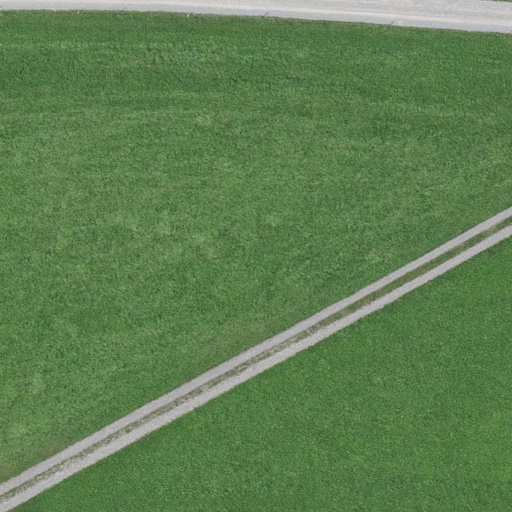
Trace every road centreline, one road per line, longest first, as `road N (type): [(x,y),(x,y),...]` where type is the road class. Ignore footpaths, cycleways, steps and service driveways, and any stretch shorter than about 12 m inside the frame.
road 1 (track): [(0,504),(511,226)]
road 2 (track): [(261,0),(511,15)]
